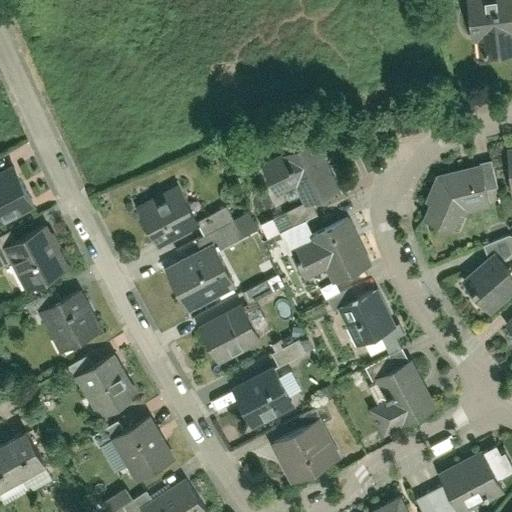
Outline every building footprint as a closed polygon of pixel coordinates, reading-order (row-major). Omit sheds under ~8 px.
[(511,0),(468,0),(472,38),(478,37),(479,52),(511,48),(511,0)] [(334,195),(310,144),(272,162),(297,213),(334,195)] [(496,208),(488,166),(434,175),(418,217),(460,235),(469,213),(496,208)] [(0,226),(35,207),(14,169),(0,176),(0,226)] [(180,187),(129,211),(147,248),(198,224),(180,187)] [(366,266),(347,220),(307,238),(310,245),(288,254),(300,281),(326,270),(331,281),(366,266)] [(66,270),(46,223),(7,240),(27,287),(66,270)] [(216,245),(167,271),(187,308),(236,282),(216,245)] [(511,266),(499,249),(459,280),(483,311),(511,288),(511,266)] [(246,298),(278,281),(273,272),(241,290),(246,298)] [(394,323),(376,288),(338,307),(356,343),(394,323)] [(100,329),(78,290),(39,312),(61,351),(100,329)] [(245,306),(199,330),(217,367),(264,343),(245,306)] [(511,319),(498,332),(511,346),(511,319)] [(279,342),(276,336),(265,340),(273,362),(310,348),(304,332),(279,342)] [(382,401),(367,409),(379,431),(433,402),(407,354),(368,375),(382,401)] [(133,394),(112,357),(76,377),(97,414),(133,394)] [(293,402),(275,371),(235,394),(252,425),(293,402)] [(144,415),(110,436),(136,477),(170,456),(144,415)] [(304,424),(270,442),(290,480),(324,462),(304,424)] [(0,487),(41,465),(22,429),(0,441),(0,487)] [(460,511),(510,489),(492,450),(436,476),(452,511),(460,511)] [(211,511),(193,484),(150,511),(211,511)] [(416,511),(405,492),(367,511),(416,511)]
